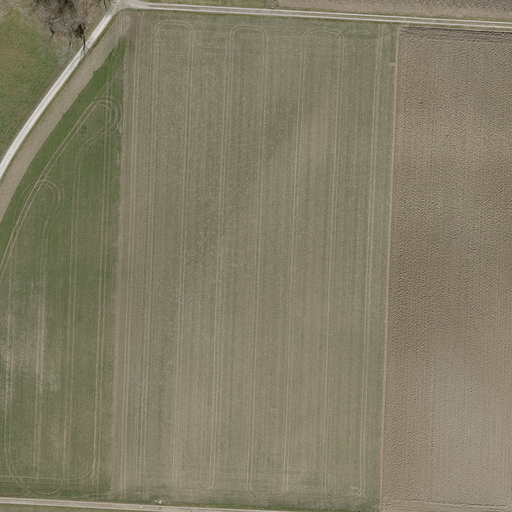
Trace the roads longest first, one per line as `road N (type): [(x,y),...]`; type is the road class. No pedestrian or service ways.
road 1 (track): [(116,3),(511,24)]
road 2 (track): [(0,500),(264,511)]
road 3 (track): [(118,0),(0,173)]
